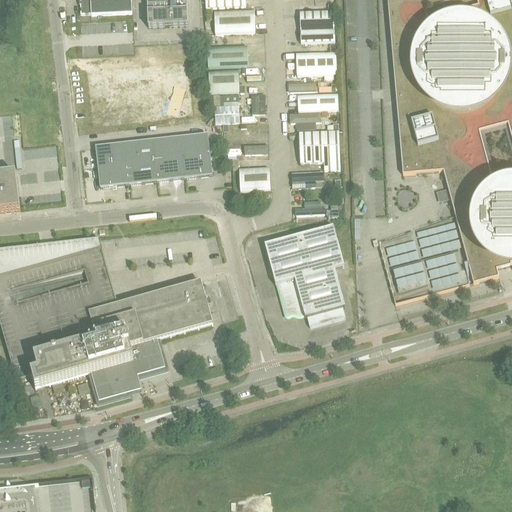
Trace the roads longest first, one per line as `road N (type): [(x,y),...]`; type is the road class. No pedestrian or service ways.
road 1 (unclassified): [(229,235),(269,221),(281,204),(273,0)]
road 2 (tertiary): [(270,386),(511,317)]
road 3 (unclassified): [(79,223),(55,0)]
road 4 (unclassified): [(229,235),(216,216),(194,212),(79,223)]
road 5 (unclassified): [(270,386),(229,235)]
road 6 (tertiary): [(101,442),(223,398)]
road 7 (tertiary): [(223,398),(99,428)]
